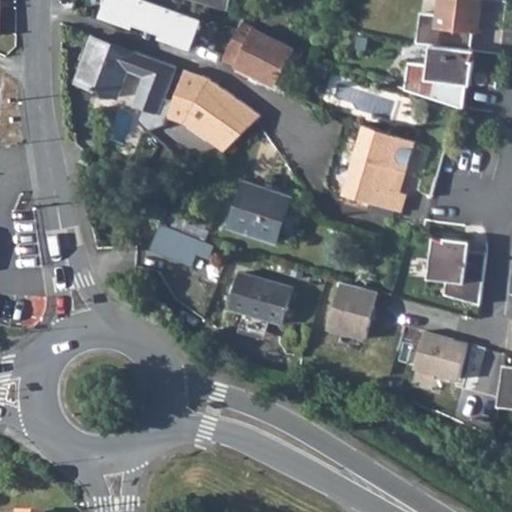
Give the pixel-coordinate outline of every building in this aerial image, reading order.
[(155,0),(153,0),(102,0),(102,5),(132,21),(146,26),(155,0)] [(203,19),(155,0),(146,26),(172,37),(172,41),(192,46),(203,19)] [(477,31),(481,6),(477,6),(479,0),(439,0),(438,12),(421,10),(417,40),(420,41),(430,42),(431,42),(472,48),(474,30),(477,31)] [(271,24),(267,32),(288,42),(291,36),(291,34),(271,24)] [(235,33),(223,58),(276,83),(294,45),(292,44),(296,38),(291,36),(288,42),(267,32),(254,26),(249,39),(235,33)] [(135,50),(93,35),(76,80),(119,97),(122,87),(139,93),(135,102),(160,112),(177,65),(136,50),(135,50)] [(471,83),(474,58),(471,58),(475,48),(472,48),(431,42),(429,62),(410,60),(406,87),(447,101),(459,104),(464,105),(467,82),(471,83)] [(192,71),(176,117),(229,149),(261,115),(213,79),(192,71)] [(345,191),(371,200),(402,209),(408,192),(396,188),(402,168),(407,170),(417,140),(379,128),(367,123),(345,191)] [(247,179),(231,224),(275,240),(292,194),(247,179)] [(213,242),(161,222),(150,247),(192,264),(197,251),(208,255),(213,242)] [(444,238),(434,233),(429,275),(447,277),(445,291),(480,302),(487,250),(469,247),(470,238),(444,235),(444,238)] [(242,271),(230,309),(282,324),(294,287),(242,271)] [(385,290),(345,280),(333,327),(373,337),(385,290)] [(477,345),(427,331),(417,364),(467,378),(477,345)] [(511,363),(502,361),(496,402),(511,404),(511,363)]
